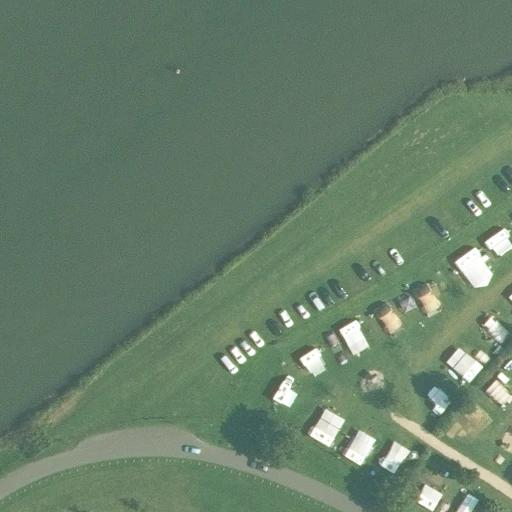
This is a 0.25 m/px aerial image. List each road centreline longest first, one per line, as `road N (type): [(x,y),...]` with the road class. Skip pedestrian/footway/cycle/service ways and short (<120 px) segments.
road 1 (unclassified): [(370,511),(299,468),(217,446),(121,446),(0,487)]
road 2 (track): [(511,196),(262,363)]
road 3 (track): [(511,287),(380,408)]
